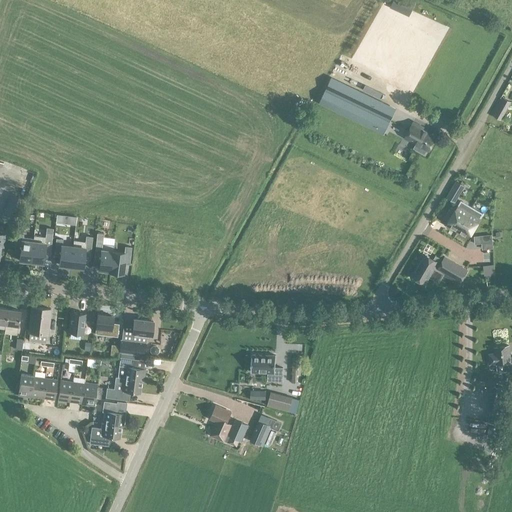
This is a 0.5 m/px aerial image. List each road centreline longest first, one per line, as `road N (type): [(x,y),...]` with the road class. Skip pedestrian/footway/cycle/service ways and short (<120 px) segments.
road 1 (unclassified): [(368,312),(511,64)]
road 2 (tertiary): [(206,308),(0,281)]
road 3 (unclassified): [(129,481),(206,308)]
road 4 (tertiary): [(368,312),(206,308)]
road 5 (tertiary): [(511,294),(368,312)]
road 6 (residential): [(129,481),(84,453),(77,430),(32,409)]
